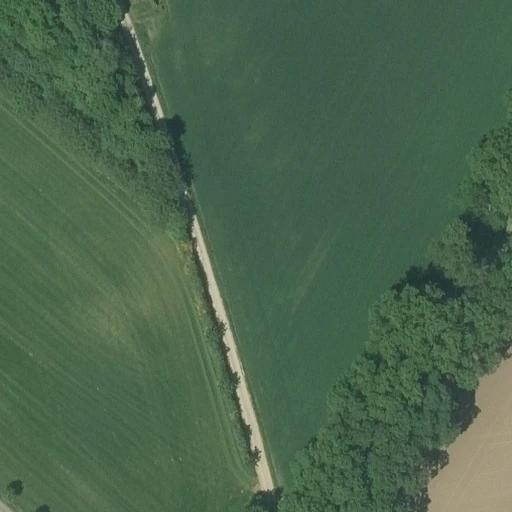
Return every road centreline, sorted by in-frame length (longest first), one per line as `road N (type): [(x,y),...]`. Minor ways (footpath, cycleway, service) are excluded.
road 1 (track): [(269,511),(123,0)]
road 2 (unclassified): [(326,511),(511,202)]
